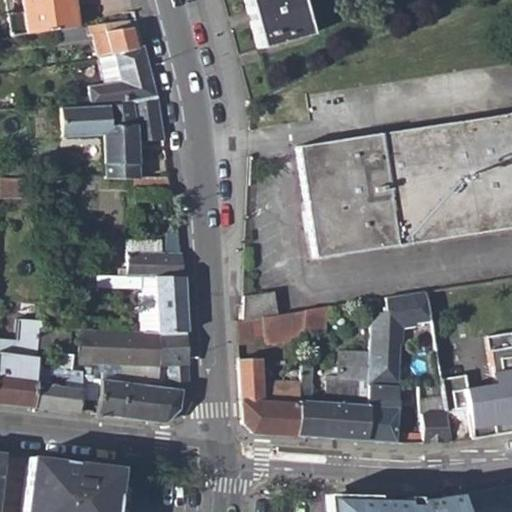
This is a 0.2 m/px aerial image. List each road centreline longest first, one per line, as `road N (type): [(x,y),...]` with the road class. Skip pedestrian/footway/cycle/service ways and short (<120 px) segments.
road 1 (tertiary): [(220,461),(198,139),(165,0)]
road 2 (residential): [(220,461),(414,474),(511,458)]
road 3 (residential): [(220,461),(0,432)]
